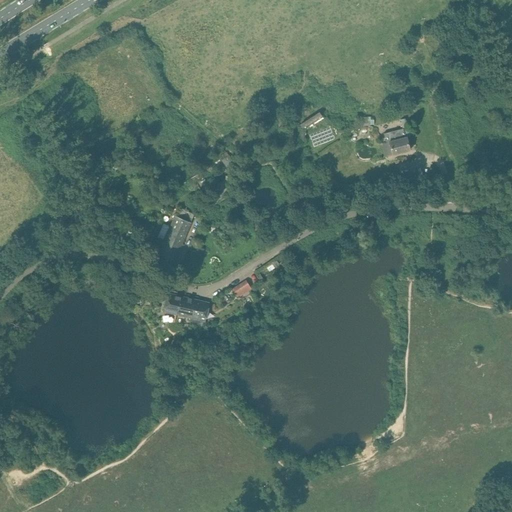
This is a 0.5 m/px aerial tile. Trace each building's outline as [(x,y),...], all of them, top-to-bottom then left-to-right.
[(301,125),(304,131),(323,119),(319,113),(301,125)] [(402,129),(383,134),(385,143),(389,142),(392,155),(410,151),(406,137),(411,136),(414,135),(409,117),(402,119),(400,120),(402,129)] [(227,153),(220,157),(226,167),(233,163),(227,153)] [(199,174),(188,180),(190,184),(200,179),(207,174),(204,171),(199,174)] [(205,179),(196,183),(200,192),(209,187),(205,179)] [(183,240),(193,214),(179,208),(165,240),(170,242),(173,236),(183,240)] [(170,242),(165,240),(154,267),(168,273),(183,240),(173,236),(170,242)] [(274,268),(272,264),(263,270),(265,274),(274,268)] [(232,289),(232,290),(237,298),(251,289),(246,280),(232,289)] [(253,290),(240,298),(245,306),(258,298),(253,290)] [(176,314),(181,297),(167,294),(163,311),(176,314)] [(176,314),(191,318),(195,300),(181,297),(176,314)] [(195,300),(191,318),(205,321),(209,303),(195,300)]
